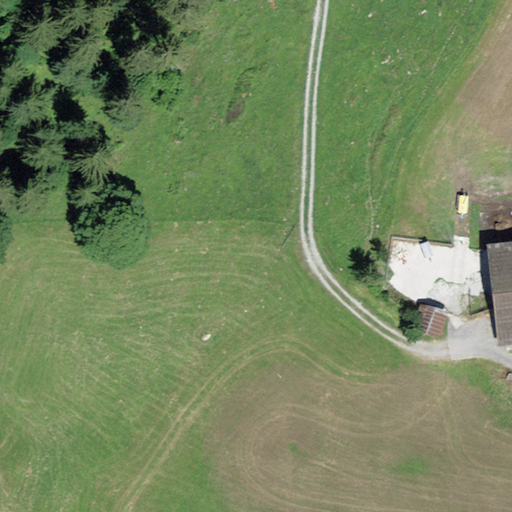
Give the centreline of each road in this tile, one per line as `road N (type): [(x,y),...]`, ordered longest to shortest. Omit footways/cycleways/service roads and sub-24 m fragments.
road 1 (track): [(323,279),(306,224),(323,0)]
road 2 (residential): [(511,354),(414,355),(323,279)]
